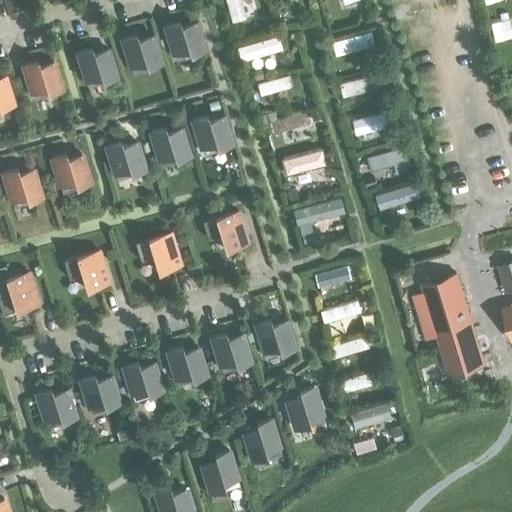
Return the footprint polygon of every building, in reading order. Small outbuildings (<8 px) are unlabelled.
[(240,0),(226,0),(233,23),(246,19),(240,0)] [(180,19),(165,23),(174,52),(188,48),(189,53),(204,49),(195,20),(181,24),(180,19)] [(136,32),(122,36),(131,65),(144,61),(146,66),(161,62),(152,33),(138,37),(136,32)] [(372,44),(369,32),(334,40),(337,53),(372,44)] [(281,46),(278,34),(240,45),(244,57),(281,46)] [(92,45),(78,50),(86,79),(100,75),(102,80),(116,75),(108,47),(94,51),(92,45)] [(38,58),(23,62),(32,91),(46,87),(47,92),(62,88),(53,59),(39,63),(38,58)] [(382,84),(379,71),(341,80),(344,93),(382,84)] [(293,85),(290,73),(257,81),(260,94),(293,85)] [(0,106),(13,102),(4,74),(0,74),(0,106)] [(387,124),(384,111),(354,119),(357,131),(387,124)] [(207,112),(193,117),(201,146),(215,142),(217,147),(231,143),(223,114),(209,118),(207,112)] [(307,126),(304,115),(272,123),(275,134),(307,126)] [(165,124),(150,129),(159,158),(173,153),(175,159),(189,154),(180,126),(167,130),(165,124)] [(121,138),(106,142),(115,171),(129,167),(130,172),(145,168),(136,139),(122,143),(121,138)] [(408,158),(403,144),(362,156),(367,170),(408,158)] [(321,160),(318,148),(285,156),(288,168),(321,160)] [(65,151),(51,155),(60,184),(74,180),(75,185),(90,180),(81,152),(67,156),(65,151)] [(17,165),(2,170),(11,199),(25,195),(27,200),(41,195),(32,167),(19,171),(17,165)] [(419,195),(415,181),(377,192),(381,206),(419,195)] [(344,212),(341,197),(292,208),(295,223),(344,212)] [(238,208),(202,219),(208,237),(220,233),(225,248),(248,241),(238,208)] [(171,230),(135,241),(140,258),(153,255),(157,270),(180,263),(171,230)] [(99,248),(63,259),(69,276),(81,273),(86,288),(109,280),(99,248)] [(511,260),(496,265),(505,292),(511,289),(511,260)] [(346,277),(343,265),(317,272),(320,284),(346,277)] [(28,270),(0,278),(0,304),(3,313),(38,302),(28,270)] [(484,363),(456,271),(422,281),(424,286),(412,290),(425,336),(438,332),(450,373),(484,363)] [(361,310),(358,298),(320,309),(323,321),(361,310)] [(511,302),(503,305),(511,334),(511,302)] [(270,317),(255,321),(264,350),(278,346),(279,351),(294,347),(285,318),(271,322),(270,317)] [(226,330),(211,335),(220,364),(234,359),(236,365),(250,360),(241,331),(227,336),(226,330)] [(329,344),(332,356),(369,345),(365,334),(329,344)] [(182,344),(167,348),(176,377),(190,373),(192,378),(206,374),(197,345),(183,349),(182,344)] [(138,359),(123,364),(132,393),(146,388),(147,394),(162,389),(153,360),(139,365),(138,359)] [(375,381),(371,369),(341,378),(344,390),(375,381)] [(95,372),(80,377),(89,406),(103,401),(104,407),(119,402),(110,373),(96,378),(95,372)] [(301,394),(287,398),(295,427),(310,423),(308,417),(322,413),(314,384),(299,389),(301,394)] [(36,390),(38,395),(45,419),(59,415),(61,420),(75,416),(66,387),(53,391),(51,386),(36,390)] [(386,404),(350,415),(355,431),(391,420),(386,404)] [(257,426),(243,430),(252,459),(267,455),(265,449),(279,445),(270,416),(255,421),(257,426)] [(128,427),(116,431),(119,438),(130,435),(128,427)] [(215,458),(202,462),(210,491),(225,487),(223,481),(237,477),(228,448),(214,453),(215,458)] [(170,485),(156,489),(162,511),(193,511),(186,486),(172,490),(170,485)]
